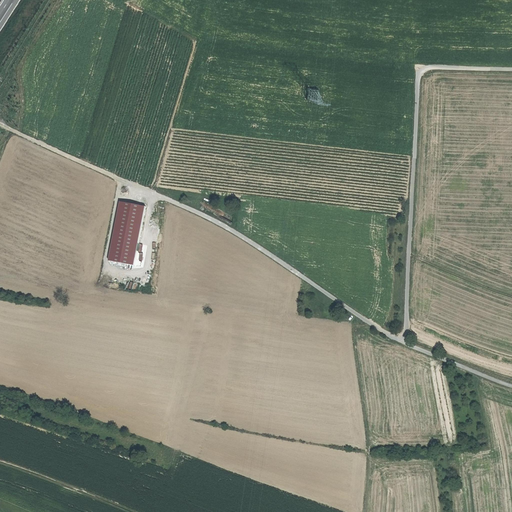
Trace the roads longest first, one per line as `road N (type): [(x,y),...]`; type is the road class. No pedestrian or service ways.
road 1 (track): [(8,129),(221,221),(374,326),(511,387)]
road 2 (track): [(511,69),(420,67),(404,341)]
road 3 (track): [(366,511),(371,449),(352,325)]
road 4 (track): [(0,456),(131,511)]
